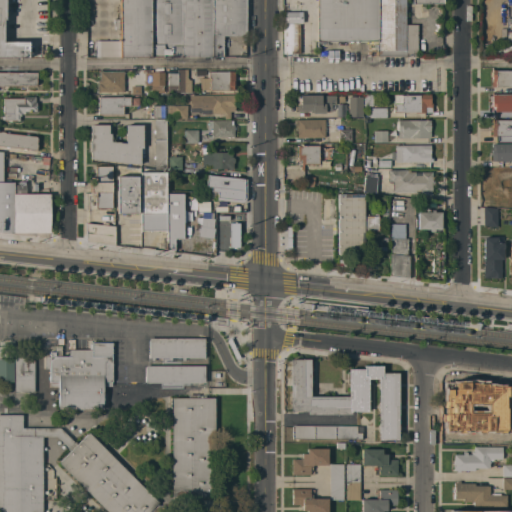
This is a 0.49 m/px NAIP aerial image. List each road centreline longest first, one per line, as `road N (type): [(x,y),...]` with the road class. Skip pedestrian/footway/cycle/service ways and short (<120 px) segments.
road 1 (residential): [(463,0),(460,302)]
road 2 (tertiary): [(263,0),(263,279)]
road 3 (tertiary): [(263,279),(0,252)]
road 4 (residential): [(67,0),(66,260)]
road 5 (residential): [(511,364),(263,335)]
road 6 (tertiary): [(460,302),(263,279)]
road 7 (residential): [(425,354),(423,511)]
road 8 (tertiary): [(263,378),(263,511)]
